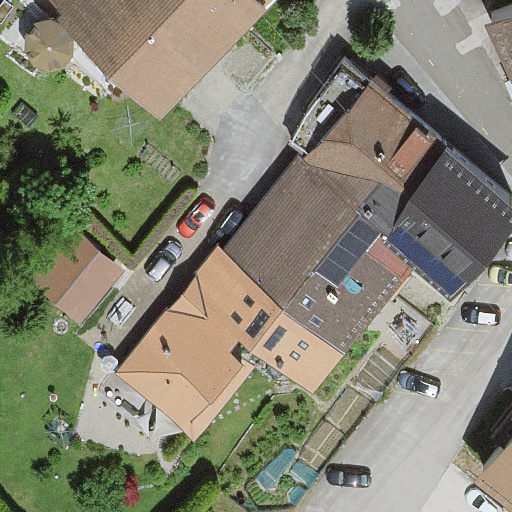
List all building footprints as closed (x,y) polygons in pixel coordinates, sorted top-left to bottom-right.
[(60,0),(160,98),(257,0),(60,0)] [(511,2),(491,13),(511,59),(511,2)] [(27,30),(28,47),(38,57),(51,61),(64,57),(73,46),(74,32),(67,20),(55,13),(38,16),(27,30)] [(299,154),(418,249),(455,279),(511,207),(511,187),(347,56),(288,129),(307,144),(299,154)] [(344,341),(418,249),(299,154),(225,246),(344,341)] [(81,313),(121,261),(65,217),(25,269),(81,313)] [(344,341),(225,246),(209,266),(202,260),(118,365),(197,428),(267,341),(314,378),(344,341)] [(511,420),(477,466),(511,493),(511,420)]
